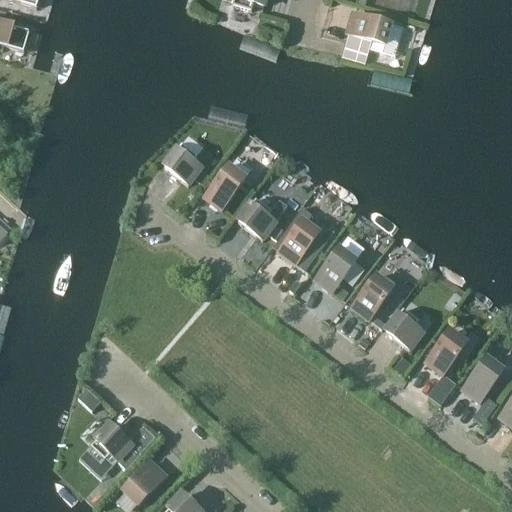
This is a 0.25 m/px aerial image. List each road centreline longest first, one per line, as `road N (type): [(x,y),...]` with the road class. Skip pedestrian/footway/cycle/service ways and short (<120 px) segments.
road 1 (residential): [(511,485),(159,224)]
road 2 (residential): [(266,511),(135,387),(108,374)]
